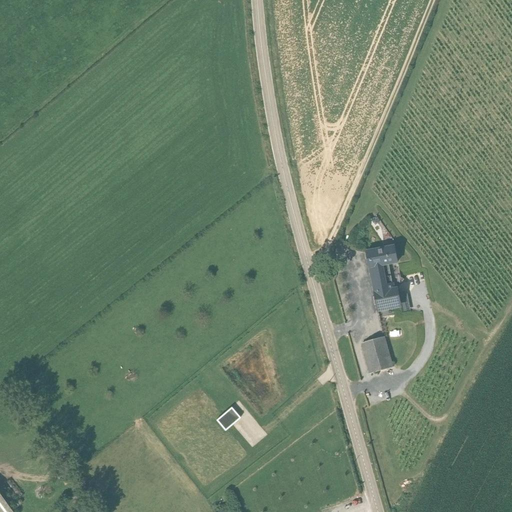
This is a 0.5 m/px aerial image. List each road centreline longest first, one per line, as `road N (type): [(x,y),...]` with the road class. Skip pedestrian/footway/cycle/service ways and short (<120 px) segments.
road 1 (secondary): [(257,0),(283,174),(377,511)]
road 2 (track): [(308,266),(329,242),(432,0)]
